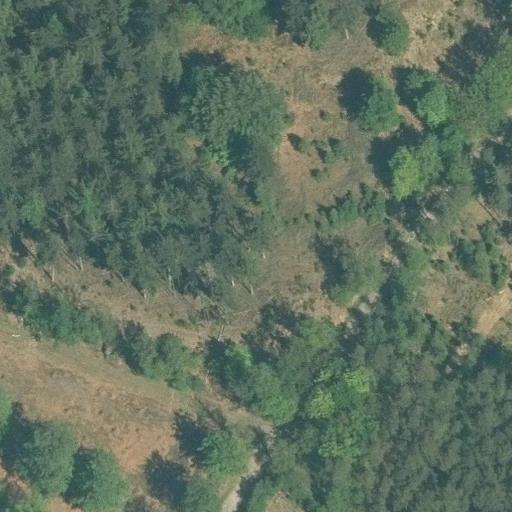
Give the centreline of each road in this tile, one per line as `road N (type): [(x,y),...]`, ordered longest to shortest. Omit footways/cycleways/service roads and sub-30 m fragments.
road 1 (track): [(511,113),(275,446)]
road 2 (track): [(275,446),(0,329)]
